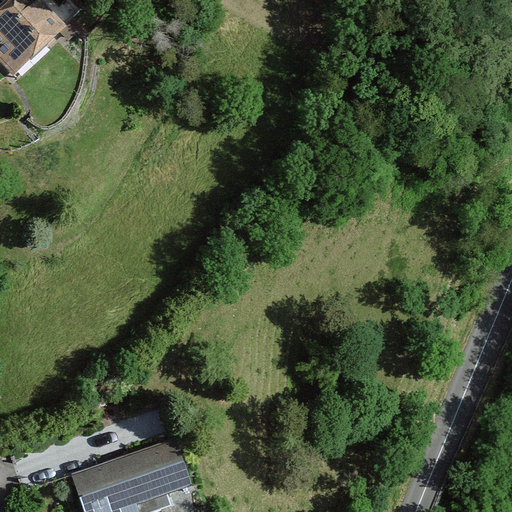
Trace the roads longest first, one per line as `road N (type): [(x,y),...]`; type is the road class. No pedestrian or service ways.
road 1 (motorway): [(511,429),(0,498)]
road 2 (tertiary): [(417,511),(511,277)]
